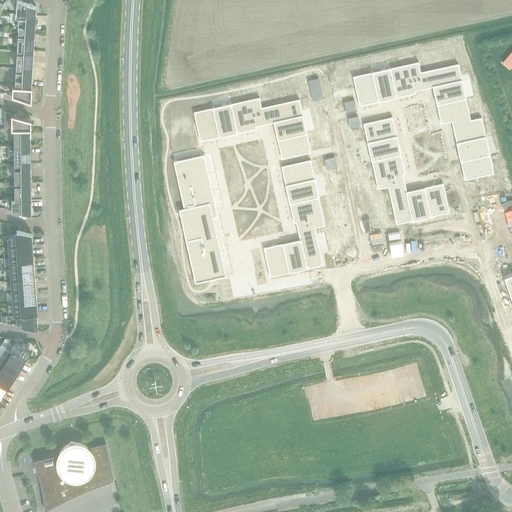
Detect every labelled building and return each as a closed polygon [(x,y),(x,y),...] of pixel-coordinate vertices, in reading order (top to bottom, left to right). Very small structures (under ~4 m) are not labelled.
[(16,0),(16,13),(35,14),(36,5),(21,0),(16,0)] [(16,13),(15,19),(19,19),(18,31),(24,31),(34,32),(35,14),(16,13)] [(18,36),(17,49),(23,49),(33,50),(34,32),(24,31),(24,37),(18,36)] [(16,54),(16,67),(22,67),(32,68),(32,63),(33,50),(23,49),(23,55),(16,54)] [(371,71),(352,75),(355,86),(359,104),(377,100),(397,96),(415,92),(415,89),(432,86),(436,103),(440,122),(451,120),(456,141),(460,160),(464,178),(481,175),(493,172),(489,153),(485,134),(481,116),(470,118),(465,97),(466,97),(466,96),(461,78),(461,75),(458,62),(420,70),(418,60),(390,66),(371,71)] [(16,67),(15,84),(28,85),(31,85),(32,68),(22,67),(16,67)] [(316,78),(308,79),(310,89),(320,87),(319,82),(317,83),(316,78)] [(30,100),(31,86),(31,85),(28,85),(15,84),(12,84),(11,93),(30,100)] [(320,87),(310,89),(312,99),(320,97),(319,92),(321,92),(320,87)] [(212,106),(193,110),(196,123),(200,139),(218,135),(218,136),(237,131),(256,127),(256,125),(273,121),(277,139),(281,157),(310,151),(306,132),(302,113),(299,98),(261,106),(259,96),(231,102),(212,106)] [(354,99),(344,101),(346,111),(356,109),(354,99)] [(11,127),(14,127),(30,127),(30,118),(11,112),(11,127)] [(357,115),(348,117),(350,127),(359,125),(357,115)] [(392,115),(363,122),(363,124),(367,140),(371,159),(377,187),(387,185),(396,223),(409,220),(411,219),(431,215),(449,211),(446,198),(443,182),(424,186),(424,185),(406,189),(402,172),(404,172),(400,153),(401,153),(396,134),(392,115)] [(14,127),(14,145),(30,145),(30,133),(30,127),(14,127)] [(14,163),(30,163),(30,145),(14,145),(14,163)] [(174,160),(173,160),(184,206),(178,208),(179,211),(180,216),(195,281),(204,279),(225,274),(212,215),(208,216),(206,210),(216,208),(204,153),(174,160)] [(334,156),(324,158),(326,168),(336,166),(334,156)] [(282,242),(263,246),(269,275),(288,271),(292,271),(307,267),(323,264),(316,233),(314,226),(325,224),(318,196),(319,196),(314,177),(314,176),(310,158),(281,165),(285,183),(289,202),(293,221),(295,221),(299,238),(281,242),(282,242)] [(14,181),(30,181),(30,163),(14,163),(14,181)] [(467,187),(465,188),(466,193),(476,189),(473,180),(465,182),(467,187)] [(14,181),(14,199),(30,199),(30,181),(14,181)] [(476,189),(466,193),(470,202),(479,199),(476,189)] [(14,199),(11,199),(11,208),(31,213),(30,199),(14,199)] [(32,244),(31,232),(16,228),(16,233),(9,234),(9,235),(10,245),(10,246),(32,244)] [(426,237),(428,246),(438,244),(436,235),(426,237)] [(10,257),(33,255),(32,244),(10,246),(11,257),(10,257)] [(346,249),(348,259),(358,257),(356,247),(346,249)] [(11,268),(34,267),(33,255),(10,257),(11,257),(12,268),(11,268)] [(12,280),(35,278),(34,267),(11,268),(11,269),(12,269),(13,279),(12,280)] [(511,272),(503,276),(505,281),(507,287),(510,294),(511,301),(511,300),(511,272)] [(13,291),(35,290),(35,278),(12,280),(13,280),(13,291)] [(14,303),(36,301),(35,290),(13,291),(14,302),(14,303)] [(14,314),(37,312),(36,301),(14,303),(15,314),(14,314)] [(37,312),(14,314),(15,314),(16,323),(15,322),(15,323),(32,326),(37,327),(37,321),(36,313),(37,313),(37,312)] [(6,346),(25,358),(25,357),(30,350),(29,350),(30,348),(29,344),(27,344),(14,342),(15,339),(10,338),(9,341),(10,341),(7,346),(6,345),(6,346)] [(19,367),(25,358),(6,346),(7,346),(1,355),(0,355),(19,367)] [(0,368),(13,377),(19,367),(0,355),(1,356),(0,356),(0,368)] [(0,382),(7,387),(13,377),(0,368),(0,382)] [(88,448),(84,445),(79,443),(74,442),(73,441),(71,441),(70,442),(69,444),(64,446),(61,450),(59,454),(56,454),(56,453),(33,458),(36,466),(39,478),(41,487),(43,496),(44,509),(45,509),(67,498),(90,488),(114,480),(106,442),(90,446),(88,448)]
